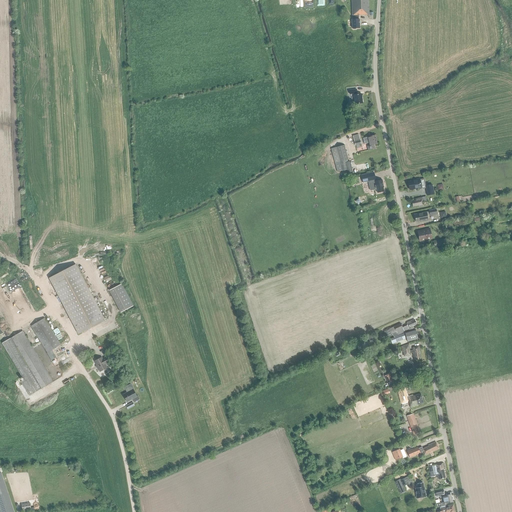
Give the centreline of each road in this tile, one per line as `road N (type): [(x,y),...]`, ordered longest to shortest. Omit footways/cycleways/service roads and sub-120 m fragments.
road 1 (unclassified): [(459,511),(377,100),(378,0)]
road 2 (unclassified): [(134,511),(118,432),(80,366)]
